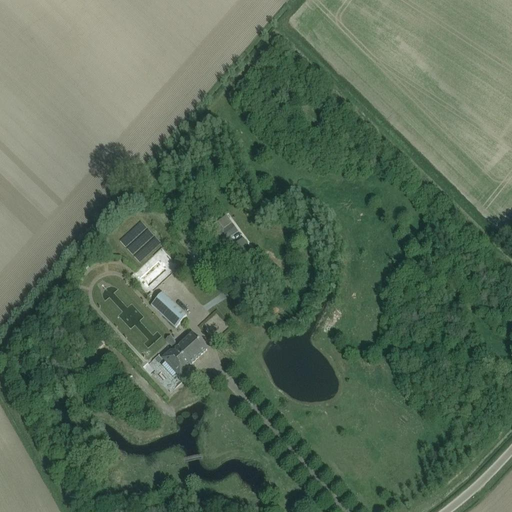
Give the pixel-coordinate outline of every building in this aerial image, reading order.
[(237,237),(231,229),(223,235),(217,228),(211,233),(222,248),(237,237)] [(236,262),(249,253),(244,244),(230,253),(236,262)] [(187,316),(178,308),(162,293),(151,305),(176,328),(187,316)] [(170,351),(166,355),(169,359),(167,361),(178,373),(180,371),(184,374),(188,370),(188,367),(207,350),(192,334),(174,351),(170,351)] [(170,336),(166,340),(172,347),(176,344),(172,339),(172,338),(170,336)] [(165,367),(160,372),(171,385),(177,380),(165,367)]
